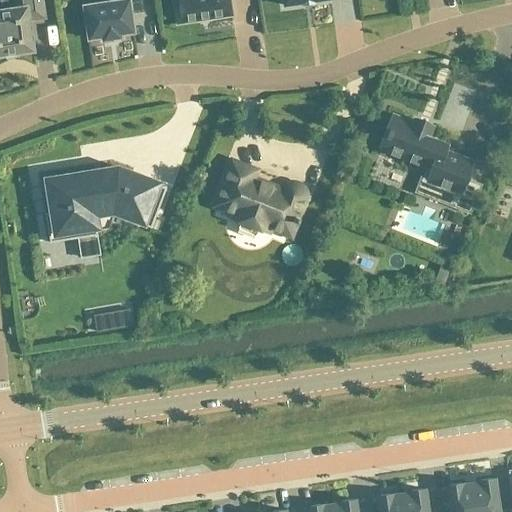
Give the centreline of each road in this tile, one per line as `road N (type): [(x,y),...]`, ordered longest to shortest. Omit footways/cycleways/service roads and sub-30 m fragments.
road 1 (residential): [(511,16),(312,79),(159,77),(84,95),(0,130)]
road 2 (unclassified): [(6,431),(511,355)]
road 3 (residential): [(45,511),(511,440)]
